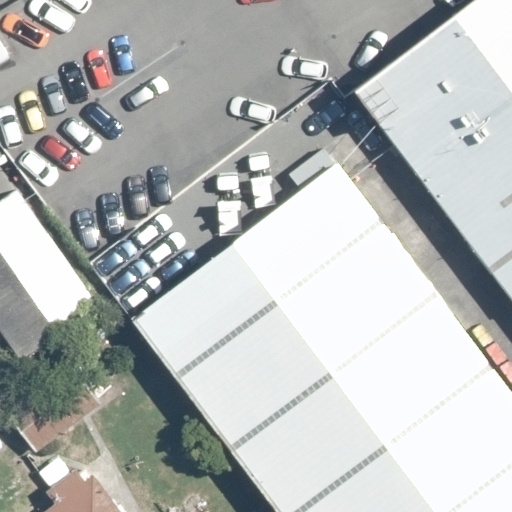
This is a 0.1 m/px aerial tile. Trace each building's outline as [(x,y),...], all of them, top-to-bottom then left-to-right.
[(100,0),(0,0),(0,108),(122,34),(100,0)] [(511,0),(477,0),(328,118),(503,338),(511,331),(511,0)] [(511,511),(511,466),(293,190),(93,348),(223,511),(511,511)] [(0,336),(63,290),(0,206),(0,336)] [(121,511),(82,462),(49,488),(59,501),(43,511),(121,511)]
